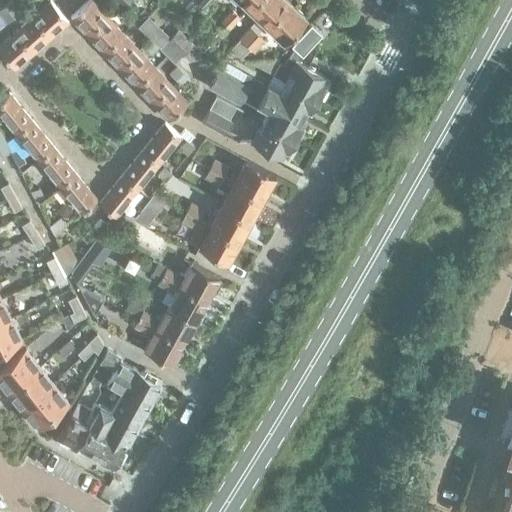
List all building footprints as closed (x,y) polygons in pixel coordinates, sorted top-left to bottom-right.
[(8,0),(5,3),(15,14),(22,9),(13,0),(8,0)] [(49,0),(33,15),(50,35),(68,19),(51,0),(49,0)] [(86,0),(70,15),(88,33),(107,15),(92,0),(86,0)] [(257,32),(265,23),(287,0),(254,0),(248,6),(258,16),(239,37),(240,38),(230,48),(236,53),(257,32)] [(306,16),(288,0),(287,0),(265,23),(283,40),(306,16)] [(0,7),(0,15),(6,22),(15,14),(5,3),(0,7)] [(232,8),(221,20),(229,28),(240,16),(232,8)] [(33,51),(50,35),(33,15),(15,31),(33,51)] [(107,15),(88,33),(104,50),(123,31),(107,15)] [(305,52),(324,28),(311,19),(293,42),(305,52)] [(174,62),(193,42),(178,28),(159,48),(174,62)] [(0,49),(15,66),(33,51),(15,31),(0,43),(0,49)] [(120,67),(139,48),(123,31),(104,50),(120,67)] [(265,39),(257,32),(236,53),(240,57),(250,47),(254,51),(265,39)] [(150,53),(157,46),(149,38),(142,44),(150,53)] [(136,84),(155,65),(139,48),(120,67),(136,84)] [(246,58),(284,80),(320,100),(325,89),(323,87),(325,83),(322,81),(326,75),(288,54),(283,63),(279,61),(278,56),(246,58)] [(136,84),(152,101),(171,82),(155,65),(136,84)] [(218,67),(209,83),(240,100),(242,96),(256,104),(257,102),(268,108),(262,118),(298,139),(305,126),(302,125),(303,123),(299,121),(303,115),(263,92),(218,67)] [(263,92),(303,115),(306,108),(310,110),(311,109),(314,110),(320,100),(284,80),(279,89),(268,83),(263,92)] [(168,118),(172,114),(188,99),(171,82),(152,101),(168,118)] [(0,99),(0,111),(16,131),(31,118),(9,91),(0,99)] [(231,119),(229,117),(236,106),(216,95),(209,107),(201,120),(224,132),(231,119)] [(37,157),(53,144),(31,118),(16,131),(37,157)] [(292,148),(298,139),(262,118),(251,139),(281,156),(285,149),(288,150),(290,147),(292,148)] [(165,120),(132,160),(148,173),(181,133),(165,120)] [(208,154),(216,142),(205,136),(197,147),(191,158),(209,168),(223,176),(229,165),(208,154)] [(187,154),(194,144),(186,138),(179,147),(187,154)] [(12,151),(6,140),(0,142),(0,152),(2,156),(12,151)] [(37,157),(59,184),(75,171),(53,144),(37,157)] [(245,158),(236,176),(230,172),(228,176),(263,196),(275,174),(245,158)] [(115,213),(148,173),(132,160),(99,200),(115,213)] [(172,172),(164,165),(156,174),(165,180),(172,172)] [(218,185),(223,176),(209,168),(203,176),(218,185)] [(97,197),(75,171),(59,184),(81,210),(97,197)] [(251,217),(263,196),(228,176),(225,182),(231,185),(222,201),(251,217)] [(0,185),(0,186),(6,198),(14,193),(8,181),(0,185)] [(14,193),(6,198),(13,210),(21,205),(14,193)] [(186,209),(200,217),(205,208),(191,200),(186,209)] [(204,219),(239,239),(251,217),(222,201),(216,212),(209,209),(204,219)] [(195,227),(200,217),(186,209),(180,219),(195,227)] [(120,219),(126,224),(134,215),(127,210),(120,219)] [(21,223),(29,235),(36,230),(29,218),(21,223)] [(228,260),(239,239),(204,219),(201,224),(207,228),(198,244),(228,260)] [(145,222),(138,235),(159,247),(166,234),(145,222)] [(36,230),(29,235),(36,247),(44,242),(36,230)] [(52,249),(51,249),(54,254),(53,255),(60,267),(64,274),(65,273),(72,267),(65,254),(72,250),(68,241),(60,245),(52,249)] [(65,254),(72,267),(78,261),(72,250),(65,254)] [(45,259),(52,271),(60,267),(53,255),(45,259)] [(153,269),(206,297),(219,275),(190,260),(183,274),(167,265),(166,265),(158,260),(153,269)] [(107,272),(93,261),(86,271),(100,281),(107,272)] [(60,267),(52,271),(58,284),(67,279),(60,267)] [(195,319),(206,297),(153,269),(150,275),(159,279),(158,281),(174,290),(167,304),(195,319)] [(78,282),(78,284),(93,313),(103,296),(78,282)] [(67,298),(73,310),(81,305),(75,294),(67,298)] [(0,297),(0,321),(11,316),(1,297),(0,297)] [(143,308),(138,316),(183,340),(195,319),(167,304),(160,317),(143,308)] [(81,305),(73,310),(69,312),(73,320),(85,314),(81,305)] [(11,316),(0,321),(0,347),(21,337),(11,316)] [(171,363),(183,340),(138,316),(134,324),(150,333),(142,347),(171,363)] [(93,348),(97,352),(102,342),(101,339),(96,331),(86,342),(93,348)] [(74,346),(67,339),(57,349),(63,356),(74,346)] [(83,358),(93,348),(86,342),(77,352),(83,358)] [(0,367),(0,380),(8,390),(39,365),(25,348),(19,353),(14,347),(0,357),(0,366),(0,368),(0,367)] [(113,370),(120,357),(121,355),(107,347),(99,362),(113,370)] [(106,382),(121,390),(111,409),(101,427),(107,430),(124,441),(127,443),(161,380),(120,357),(113,370),(106,382)] [(8,390),(22,407),(53,382),(39,365),(8,390)] [(53,382),(22,407),(36,425),(67,399),(53,382)] [(94,400),(90,408),(95,411),(77,444),(94,454),(107,430),(101,427),(111,409),(94,400)] [(57,437),(75,447),(76,447),(77,444),(95,411),(90,408),(77,401),(57,437)] [(511,511),(511,429),(511,430),(511,429),(511,484),(502,511),(511,511)] [(94,454),(111,463),(124,441),(107,430),(94,454)]
